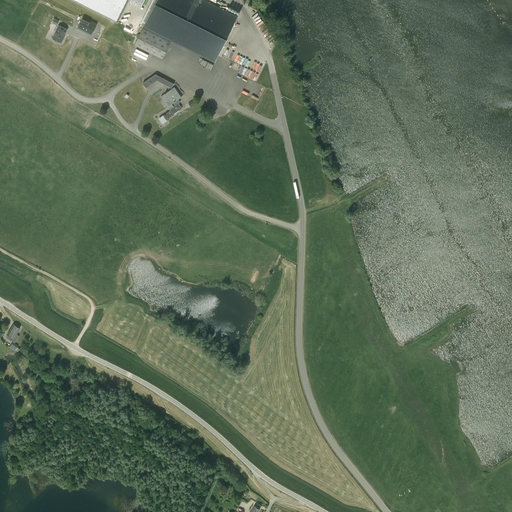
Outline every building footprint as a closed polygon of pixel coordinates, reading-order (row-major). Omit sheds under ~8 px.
[(74,0),(117,21),(127,0),(74,0)] [(205,0),(156,0),(148,17),(219,53),(237,16),(205,0)] [(97,24),(82,17),(77,28),(91,36),(97,24)] [(214,62),(219,53),(148,17),(134,44),(162,59),(171,40),(214,62)] [(64,37),(63,36),(67,29),(59,25),(56,31),(55,31),(55,33),(55,34),(57,35),(54,40),(55,41),(57,42),(58,42),(59,40),(61,42),(64,37)] [(223,54),(231,58),(234,52),(226,48),(223,54)] [(239,55),(237,61),(242,64),(245,57),(239,55)] [(211,70),(214,64),(202,58),(199,64),(211,70)] [(259,72),(262,65),(251,60),(248,67),(259,72)] [(247,68),(244,75),(256,79),(259,73),(247,68)] [(143,83),(146,87),(156,80),(171,87),(173,84),(155,74),(143,83)] [(161,96),(168,106),(177,99),(181,97),(174,87),(166,92),(165,93),(164,94),(161,96)] [(168,106),(170,109),(169,109),(170,110),(163,115),(159,118),(163,123),(167,120),(166,120),(166,119),(174,114),(173,114),(182,108),(178,103),(179,102),(177,99),(168,106)] [(20,328),(13,324),(7,333),(14,337),(12,340),(14,342),(19,335),(16,334),(20,328)] [(18,345),(12,342),(9,347),(15,351),(18,345)]
